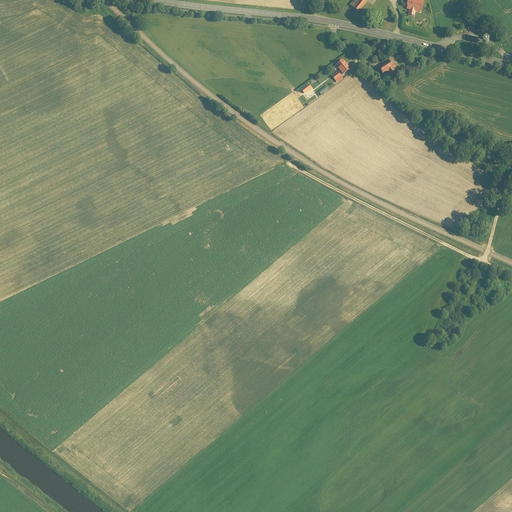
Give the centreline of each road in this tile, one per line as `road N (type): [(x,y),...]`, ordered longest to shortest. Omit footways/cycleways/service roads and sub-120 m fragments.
road 1 (track): [(316,499),(481,263)]
road 2 (track): [(481,263),(290,165)]
road 3 (secondary): [(511,66),(333,24)]
road 4 (secondary): [(333,24),(155,0)]
road 5 (track): [(389,93),(498,161),(507,178)]
